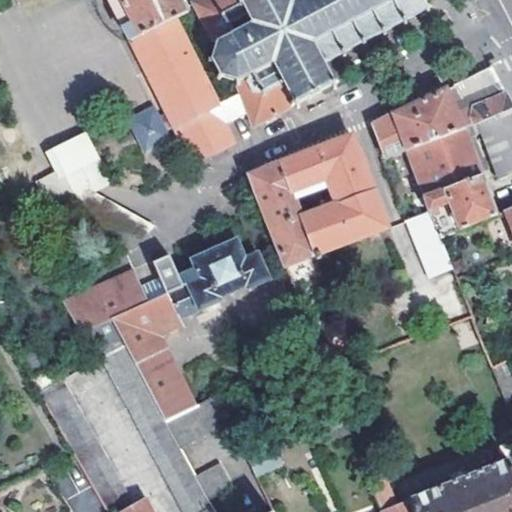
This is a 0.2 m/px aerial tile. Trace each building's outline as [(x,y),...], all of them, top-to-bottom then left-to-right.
[(188,14),(185,6),(182,0),(107,0),(126,38),(188,14)] [(410,24),(408,21),(425,12),(427,16),(430,14),(428,10),(432,8),(430,5),(426,7),(422,0),(197,0),(191,3),(205,30),(213,47),(213,53),(214,60),(210,60),(210,64),(215,64),(221,78),(218,81),(221,84),(223,81),(235,91),(240,102),(248,117),(255,133),(295,111),(297,114),(300,111),(299,110),(319,99),(332,92),(334,95),(338,93),(336,90),(339,88),(337,85),(334,86),(324,66),(342,57),(343,60),(347,58),(345,55),(362,46),(364,49),(368,47),(366,44),(384,34),(385,38),(388,36),(387,32),(405,23),(406,26),(410,24)] [(126,38),(169,121),(175,133),(196,173),(237,152),(225,128),(248,117),(240,102),(229,107),(194,36),(205,30),(191,3),(185,6),(188,14),(126,38)] [(470,128),(511,110),(500,87),(490,69),(447,92),(467,131),(471,129),(470,128)] [(456,134),(457,135),(467,131),(447,92),(421,105),(395,118),(409,153),(409,154),(456,134)] [(471,129),(476,137),(501,184),(511,178),(511,109),(511,110),(470,128),(471,129)] [(173,147),(168,137),(175,133),(169,121),(162,125),(156,114),(132,127),(148,160),(173,147)] [(389,162),(409,153),(395,118),(375,130),(389,162)] [(457,135),(462,144),(476,137),(471,129),(467,131),(457,135)] [(456,134),(409,154),(433,216),(443,241),(499,217),(488,195),(462,144),(457,135),(456,134)] [(139,249),(151,238),(151,237),(98,196),(114,188),(87,136),(53,153),(82,212),(139,249)] [(283,170),(293,194),(328,180),(337,204),(303,218),(319,255),(391,231),(354,142),(344,146),(283,170)] [(258,180),(253,182),(266,216),(285,266),(319,255),(303,218),(293,194),(283,170),(258,180)] [(509,213),(511,211),(511,198),(503,202),(509,213)] [(433,216),(409,224),(429,279),(453,269),(443,241),(433,216)] [(171,256),(153,265),(161,281),(180,320),(220,301),(219,299),(246,287),(247,289),(269,279),(257,251),(246,256),(238,238),(193,261),(196,268),(180,276),(171,256)] [(143,290),(134,274),(67,311),(95,361),(102,358),(125,344),(166,422),(196,408),(162,337),(183,327),(180,320),(161,281),(143,290)] [(31,340),(15,349),(31,378),(47,369),(31,340)] [(125,344),(102,358),(183,511),(213,511),(208,501),(194,476),(180,448),(166,422),(125,344)] [(501,364),(492,369),(511,419),(511,377),(508,380),(501,364)] [(62,381),(40,393),(81,463),(97,492),(108,511),(153,511),(145,497),(134,504),(62,381)] [(166,422),(180,448),(230,424),(218,398),(196,408),(166,422)] [(344,414),(342,415),(320,425),(327,442),(351,432),(344,414)] [(275,446),(248,459),(257,477),(282,465),(275,446)] [(511,511),(511,470),(508,460),(396,505),(382,510),(380,511),(511,511)] [(219,463),(194,476),(208,501),(232,488),(219,463)] [(388,486),(374,492),(382,510),(396,505),(388,486)]
